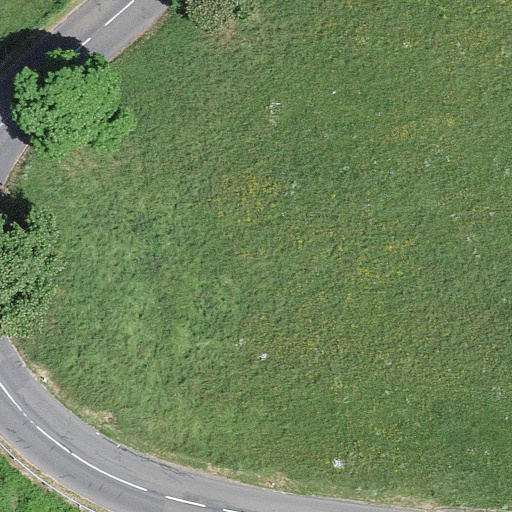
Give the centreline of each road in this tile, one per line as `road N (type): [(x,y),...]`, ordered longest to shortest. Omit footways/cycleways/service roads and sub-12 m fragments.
road 1 (tertiary): [(240,511),(121,481),(75,457),(0,384)]
road 2 (tertiary): [(0,124),(132,0)]
